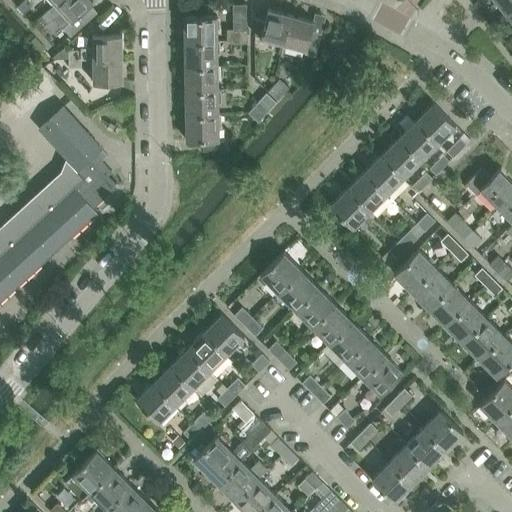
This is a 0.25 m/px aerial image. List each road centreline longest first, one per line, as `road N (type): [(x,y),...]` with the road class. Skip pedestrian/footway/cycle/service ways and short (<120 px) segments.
road 1 (residential): [(0,394),(158,197),(155,0)]
road 2 (residential): [(511,119),(445,49),(357,0)]
road 3 (residential): [(382,511),(276,402)]
road 4 (residential): [(511,510),(466,463),(420,511)]
